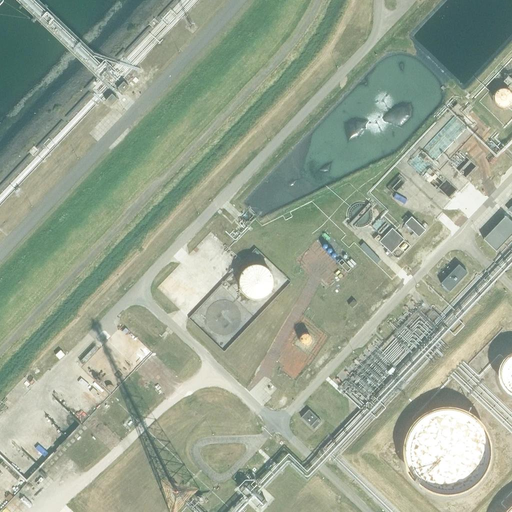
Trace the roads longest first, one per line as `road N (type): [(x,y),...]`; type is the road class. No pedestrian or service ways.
road 1 (unclassified): [(279,424),(141,293),(377,31),(378,0)]
road 2 (unclassified): [(460,245),(279,424)]
road 3 (unknown): [(53,511),(216,364)]
road 4 (unknown): [(141,293),(0,431)]
road 5 (unclassified): [(371,511),(279,424)]
road 6 (unclassified): [(263,439),(219,484),(195,462),(192,452),(203,443)]
